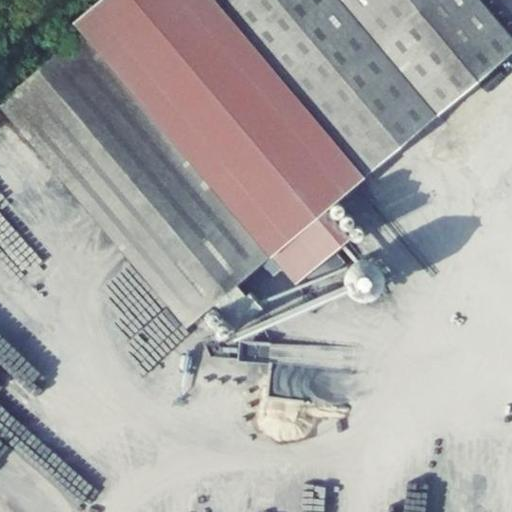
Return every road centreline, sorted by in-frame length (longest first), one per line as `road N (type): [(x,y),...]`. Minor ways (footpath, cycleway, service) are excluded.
road 1 (unknown): [(355,413),(202,444),(157,468),(116,511)]
road 2 (unknown): [(511,395),(355,413)]
